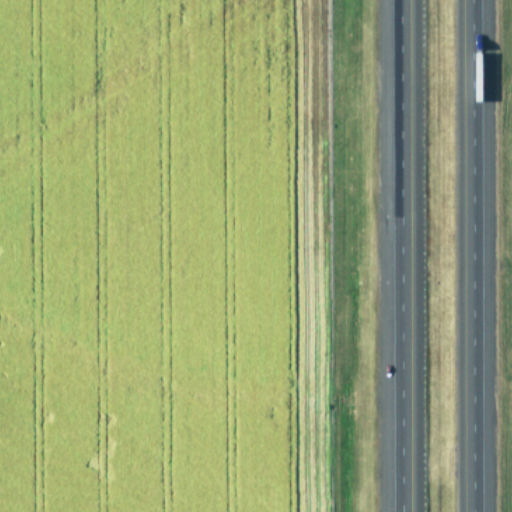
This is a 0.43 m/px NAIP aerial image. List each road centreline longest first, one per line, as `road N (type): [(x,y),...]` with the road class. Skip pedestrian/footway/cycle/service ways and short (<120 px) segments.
road 1 (motorway): [(399,0),(401,511)]
road 2 (motorway): [(471,511),(471,0)]
